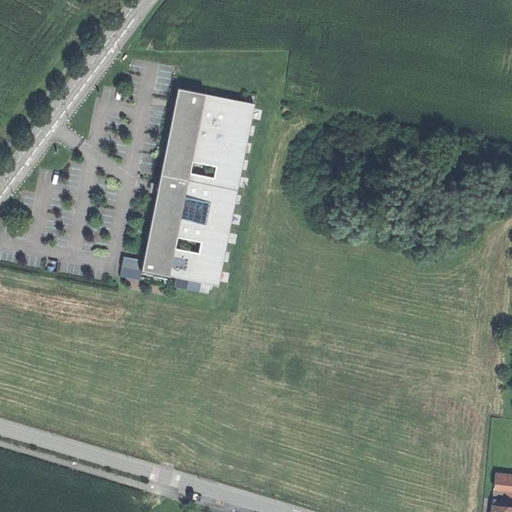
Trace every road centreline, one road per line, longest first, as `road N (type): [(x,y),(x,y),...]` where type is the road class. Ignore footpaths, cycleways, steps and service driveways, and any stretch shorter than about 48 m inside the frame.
road 1 (residential): [(0,429),(283,511)]
road 2 (secondary): [(137,2),(0,185)]
